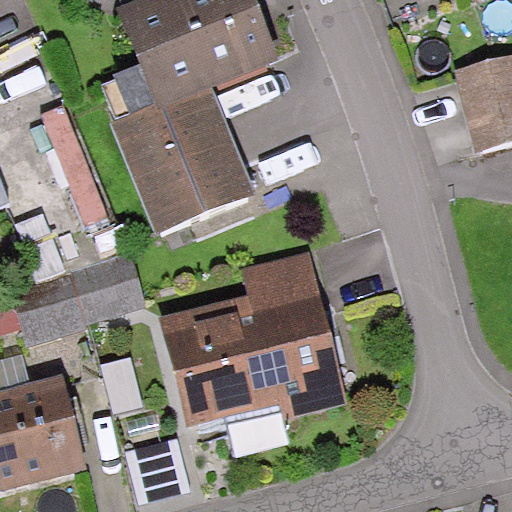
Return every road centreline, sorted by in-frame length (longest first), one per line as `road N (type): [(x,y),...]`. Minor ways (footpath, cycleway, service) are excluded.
road 1 (residential): [(331,0),(482,458)]
road 2 (residential): [(289,511),(482,458)]
